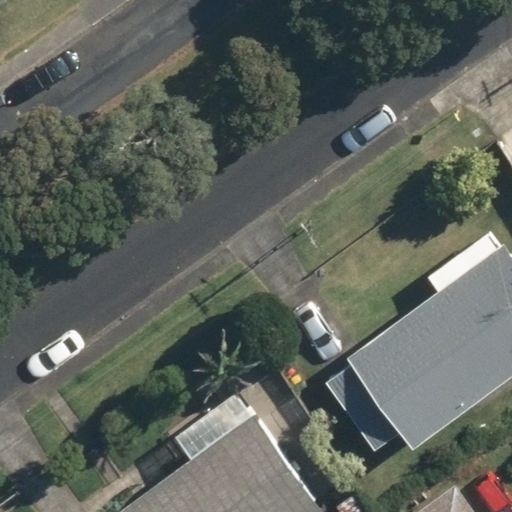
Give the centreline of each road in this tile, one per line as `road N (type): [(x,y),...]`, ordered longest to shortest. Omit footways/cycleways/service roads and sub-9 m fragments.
road 1 (residential): [(510,0),(0,358)]
road 2 (residential): [(0,135),(192,0)]
